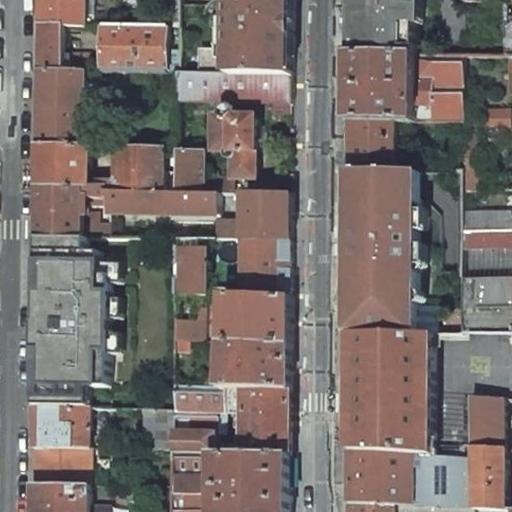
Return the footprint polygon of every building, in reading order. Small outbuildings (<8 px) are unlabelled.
[(43,0),(43,27),(68,27),(88,27),(88,0),(43,0)] [(183,0),(171,0),(171,28),(183,28),(183,0)] [(296,75),(295,0),(233,0),(233,52),(203,52),(203,74),(296,75)] [(355,0),(355,55),(467,57),(511,58),(510,18),(509,3),(451,1),(450,0),(355,0)] [(68,27),(43,27),(43,72),(67,72),(67,55),(68,27)] [(171,52),(171,28),(107,28),(106,73),(127,73),(182,74),(183,74),(183,52),(171,52)] [(67,55),(67,72),(88,72),(88,56),(67,55)] [(467,57),(355,55),(355,123),(402,123),(466,124),(467,57)] [(67,72),(43,72),(42,146),(88,147),(89,73),(88,72),(67,72)] [(127,91),(127,73),(106,73),(98,73),(98,91),(127,91)] [(182,74),(181,102),(276,103),(296,103),(296,75),(203,74),(183,74),(182,74)] [(295,114),(296,103),(276,103),(276,114),(295,114)] [(260,180),(261,153),(261,117),(253,117),(247,117),(247,111),(240,111),(236,107),(230,107),(225,111),(225,117),(216,117),(215,151),(227,152),(227,157),(229,159),(232,160),(236,159),(235,180),(236,180),(260,180)] [(511,125),(511,109),(497,109),(497,126),(511,125)] [(402,123),(355,123),(355,173),(402,174),(402,123)] [(466,130),(466,191),(481,191),(481,161),(477,161),(478,130),(466,130)] [(88,153),(88,147),(42,146),(41,190),(107,190),(107,192),(167,193),(167,149),(123,148),(123,185),(109,184),(109,187),(88,187),(88,153)] [(207,153),(181,154),(181,193),(223,193),(236,194),(236,180),(235,180),(207,180),(207,153)] [(402,174),(355,173),(354,336),(362,336),(421,337),(423,175),(402,174)] [(107,190),(41,190),(40,239),(109,239),(109,227),(98,227),(98,217),(87,217),(87,202),(112,202),(112,215),(223,217),(223,193),(181,193),(167,193),(107,192),(107,190)] [(295,194),(246,194),(246,225),(220,224),(220,240),(295,241),(295,194)] [(233,219),(246,218),(245,194),(233,194),(233,219)] [(493,212),(465,212),(465,233),(493,232),(493,212)] [(511,212),(493,212),(493,232),(511,231),(511,219),(511,217),(511,212)] [(133,391),(134,276),(122,276),(123,253),(109,253),(109,239),(40,239),(38,410),(95,411),(112,411),(112,391),(133,391)] [(226,295),(295,298),(295,241),(220,240),(179,240),(179,280),(179,312),(178,342),(191,342),(207,343),(209,295),(226,295)] [(295,298),(226,295),(224,343),(294,345),(295,298)] [(438,337),(421,337),(362,336),(362,394),(438,397),(438,337)] [(190,354),(191,342),(178,342),(178,354),(190,354)] [(294,345),(224,343),(224,348),(222,385),(222,390),(294,390),(294,345)] [(229,435),(229,413),(250,414),(250,456),(294,457),(294,390),(222,390),(214,390),(178,390),(178,412),(177,451),(177,454),(209,455),(218,455),(221,455),(221,435),(229,435)] [(438,397),(362,394),(362,453),(437,457),(438,397)] [(475,399),(476,449),(507,450),(505,400),(475,399)] [(95,411),(38,410),(37,450),(94,451),(94,428),(95,411)] [(112,411),(95,411),(94,428),(119,428),(119,411),(112,411)] [(178,412),(149,412),(148,451),(177,451),(178,412)] [(507,450),(476,449),(476,459),(476,509),(509,511),(509,450),(507,450)] [(94,451),(37,450),(37,486),(93,486),(94,451)] [(362,453),(353,453),(353,504),(476,509),(476,459),(437,457),(362,453)] [(208,511),(209,455),(177,454),(177,472),(177,487),(176,511),(208,511)] [(221,455),(218,455),(217,511),(293,511),(294,457),(250,456),(221,455)] [(162,487),(177,487),(177,472),(162,472),(162,487)] [(93,506),(93,486),(37,486),(36,511),(112,511),(113,506),(93,506)]
